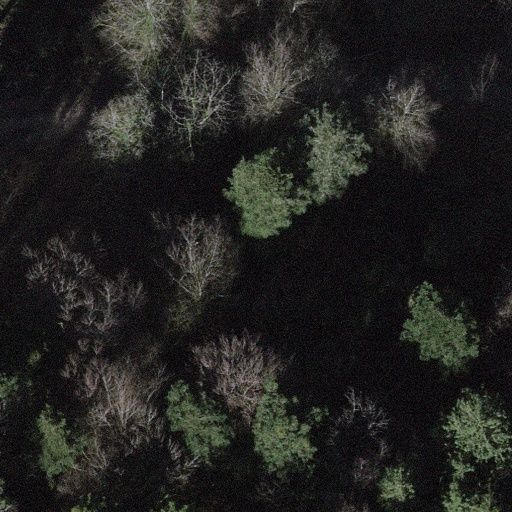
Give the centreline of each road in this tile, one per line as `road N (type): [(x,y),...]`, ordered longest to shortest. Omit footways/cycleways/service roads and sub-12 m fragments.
road 1 (track): [(0,319),(511,476)]
road 2 (track): [(511,93),(362,80),(0,115)]
